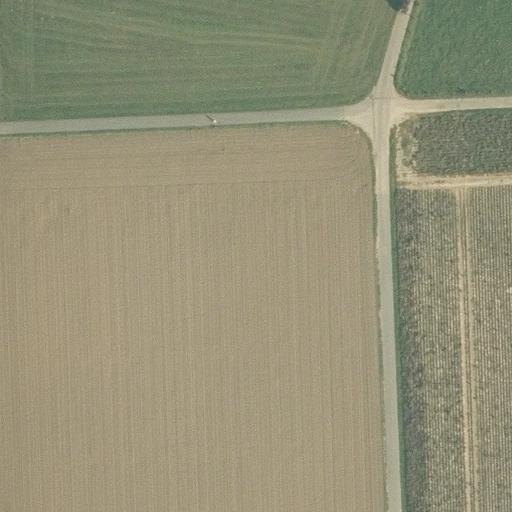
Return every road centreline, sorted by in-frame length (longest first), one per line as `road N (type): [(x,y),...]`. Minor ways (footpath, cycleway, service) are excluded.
road 1 (unclassified): [(390,511),(375,110)]
road 2 (unclassified): [(375,110),(0,128)]
road 3 (track): [(511,104),(375,110)]
